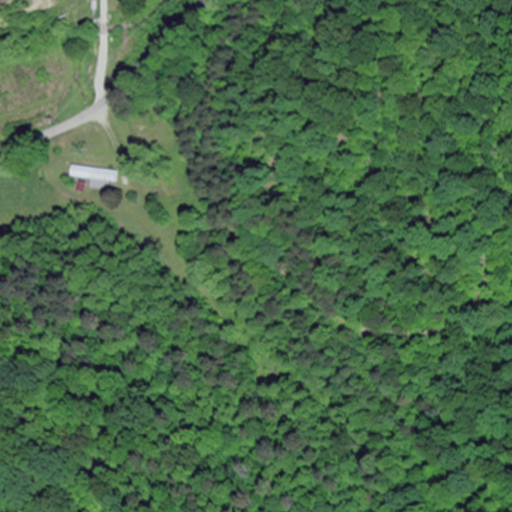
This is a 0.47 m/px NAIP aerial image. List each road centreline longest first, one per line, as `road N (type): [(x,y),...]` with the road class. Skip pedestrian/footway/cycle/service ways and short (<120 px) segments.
road 1 (residential): [(275,0),(459,511)]
road 2 (residential): [(207,0),(109,98),(0,150)]
